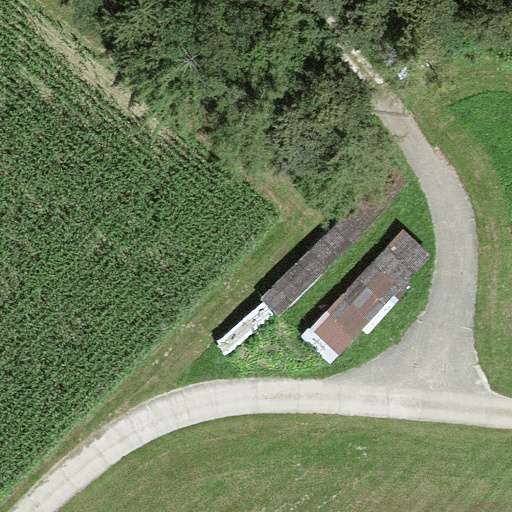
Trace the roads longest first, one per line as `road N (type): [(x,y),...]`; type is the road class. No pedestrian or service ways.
road 1 (track): [(511,412),(265,397),(180,410),(107,441),(32,511)]
road 2 (track): [(299,0),(412,141),(447,202),(453,250),(422,404)]
